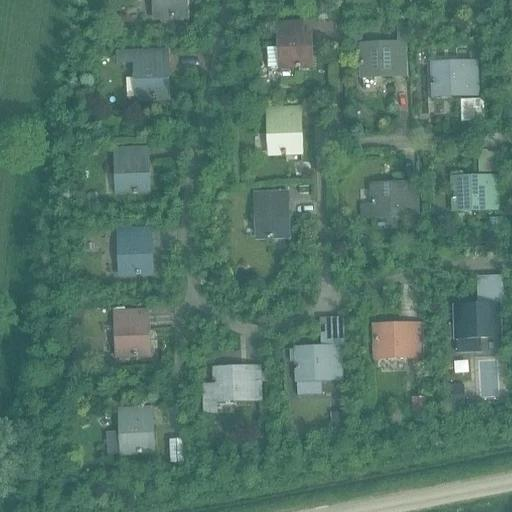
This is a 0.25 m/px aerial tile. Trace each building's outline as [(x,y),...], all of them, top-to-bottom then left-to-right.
[(152,0),(154,19),(186,18),(184,0),(152,0)] [(310,40),(302,40),(301,23),(278,24),(279,68),(311,67),(310,40)] [(362,29),(348,30),(349,44),(363,43),(362,29)] [(360,46),(361,77),(388,76),(388,69),(405,68),(404,46),(410,46),(409,29),(397,29),(398,45),(360,46)] [(166,55),(136,56),(136,52),(117,53),(117,64),(135,63),(136,100),(168,99),(166,55)] [(431,65),(433,96),(459,95),(459,88),(477,88),(476,63),(431,65)] [(267,110),(269,155),(301,153),(299,109),(267,110)] [(147,166),(139,167),(138,150),(114,151),(117,194),(148,193),(147,166)] [(452,180),(454,212),(497,210),(496,178),(452,180)] [(372,186),(373,218),(416,216),(415,185),(372,186)] [(255,194),(256,239),(288,237),(286,193),(255,194)] [(80,196),(81,211),(98,210),(97,195),(80,196)] [(142,230),(132,230),(132,225),(112,226),(112,235),(118,235),(120,275),(151,273),(150,247),(143,247),(142,230)] [(499,315),(482,315),(481,306),(455,307),(455,318),(442,318),(443,343),(456,343),(456,339),(481,338),(500,338),(499,315)] [(69,312),(69,326),(84,326),(84,312),(69,312)] [(147,329),(139,329),(138,312),(114,313),(117,357),(148,355),(147,329)] [(414,369),(425,369),(424,325),(375,326),(376,358),(413,357),(414,369)] [(481,338),(456,339),(456,343),(457,354),(481,353),(481,338)] [(295,349),(297,381),(324,380),(323,372),(341,371),(340,347),(295,349)] [(259,376),(242,376),(241,368),(214,369),(214,385),(203,386),(203,405),(215,405),(215,401),(260,399),(259,376)] [(462,386),(452,386),(453,405),(464,403),(462,386)] [(427,417),(427,398),(412,399),(412,417),(427,417)] [(152,426),(144,427),(143,409),(120,410),(122,455),(154,453),(152,426)] [(347,430),(346,412),(330,413),(331,431),(347,430)] [(268,448),(267,427),(252,428),(253,449),(268,448)]
